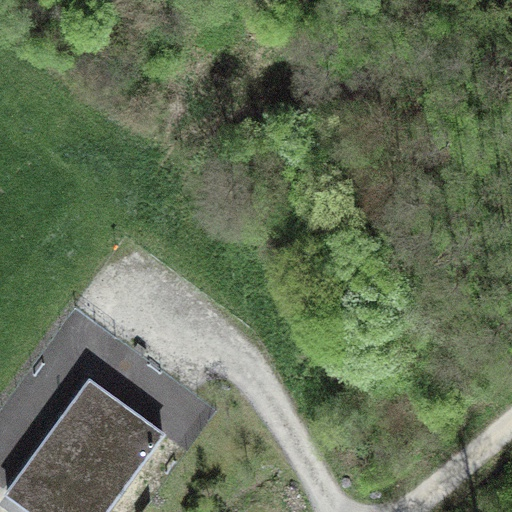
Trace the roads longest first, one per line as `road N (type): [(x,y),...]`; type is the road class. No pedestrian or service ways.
road 1 (track): [(117,284),(250,369),(341,511)]
road 2 (track): [(401,511),(511,423)]
